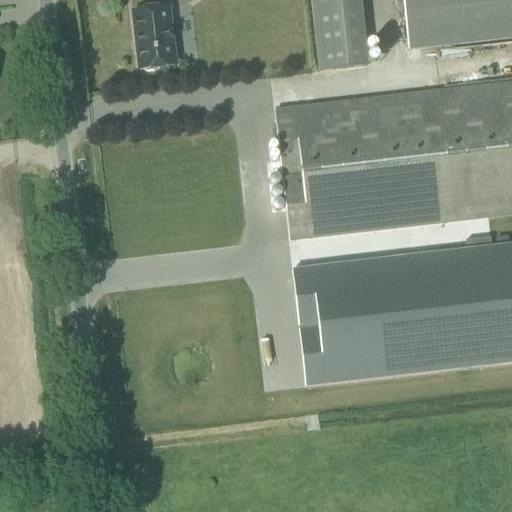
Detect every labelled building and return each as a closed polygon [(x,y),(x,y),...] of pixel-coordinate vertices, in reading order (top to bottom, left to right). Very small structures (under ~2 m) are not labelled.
[(311,0),(319,73),(367,68),(359,0),(311,0)] [(511,0),(401,0),(408,52),(511,40),(511,0)] [(156,70),(175,68),(168,9),(132,13),(139,72),(143,72),(145,74),(151,73),(154,73),(156,70)] [(511,217),(511,86),(274,114),(288,243),(511,217)] [(466,252),(290,272),(304,389),(511,365),(511,246),(491,249),(489,239),(465,242),(466,252)]
